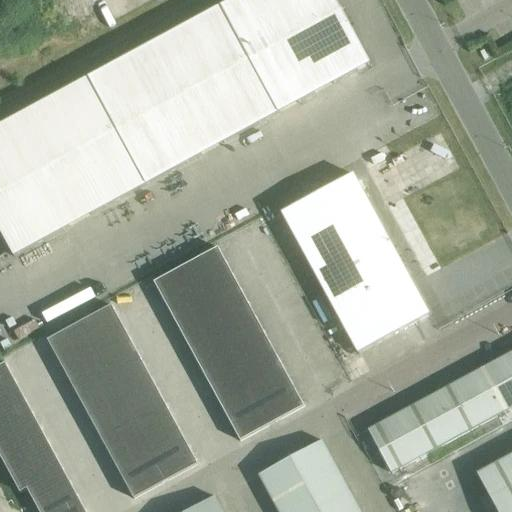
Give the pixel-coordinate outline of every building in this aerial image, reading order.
[(237,0),(0,128),(0,232),(14,258),(370,65),(335,0),(237,0)] [(339,320),(375,300),(410,281),(354,176),(282,214),(339,320)] [(217,248),(155,283),(242,441),(305,407),(217,248)] [(394,336),(430,317),(410,281),(375,300),(394,336)] [(359,356),(394,336),(375,300),(339,320),(359,356)] [(111,307),(49,341),(136,500),(199,466),(111,307)] [(511,409),(511,360),(509,356),(474,375),(497,417),(511,409)] [(86,511),(6,365),(0,368),(0,455),(21,495),(28,490),(39,511),(86,511)] [(474,375),(439,394),(462,436),(497,417),(474,375)] [(404,413),(427,455),(462,436),(439,394),(404,413)] [(427,455),(404,413),(368,432),(391,475),(427,455)] [(302,476),(332,460),(323,442),(292,459),(302,476)] [(511,511),(511,456),(477,475),(497,511),(511,511)] [(302,476),(292,459),(259,477),(277,511),(312,494),(302,476)] [(302,476),(312,494),(342,477),(332,460),(302,476)] [(312,494),(321,511),(351,495),(342,477),(312,494)] [(312,494),(277,511),(321,511),(312,494)] [(321,511),(360,511),(351,495),(321,511)] [(223,511),(215,498),(190,511),(223,511)]
